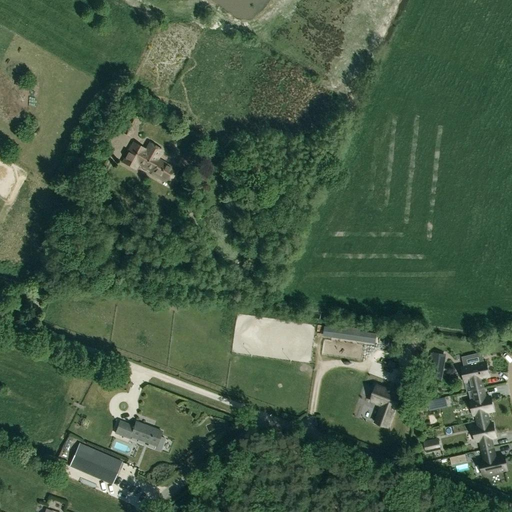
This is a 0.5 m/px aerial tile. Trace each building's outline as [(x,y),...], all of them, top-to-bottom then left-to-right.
[(131,111),(121,132),(131,137),(141,117),(131,111)] [(178,170),(159,159),(164,151),(157,147),(151,143),(147,150),(134,143),(124,162),(137,169),(139,165),(142,167),(143,170),(146,171),(149,170),(151,172),(170,184),(178,170)] [(181,157),(176,165),(182,169),(187,161),(181,157)] [(360,330),(333,326),(331,336),(359,340),(360,331),(360,330)] [(319,346),(317,354),(387,376),(392,360),(325,339),(322,347),(319,346)] [(462,367),(465,382),(470,381),(472,391),(483,388),(481,378),(489,377),(485,362),(483,363),(481,353),(462,357),(464,367),(462,367)] [(433,354),(430,377),(442,379),(447,355),(433,354)] [(400,394),(380,386),(377,385),(370,401),(382,405),(375,422),(387,427),(400,394)] [(493,411),(490,396),(485,397),(483,388),(472,391),(468,391),(474,415),(475,415),(477,421),(488,418),(487,412),(493,411)] [(429,411),(448,408),(446,398),(427,402),(429,411)] [(480,441),(482,450),(493,448),(491,438),(496,437),(492,423),(489,423),(488,418),(477,421),(478,426),(473,427),(476,442),(480,441)] [(158,452),(161,450),(165,440),(164,438),(160,436),(162,431),(135,422),(134,426),(120,421),(115,433),(130,439),(131,437),(155,446),(153,450),(158,452)] [(438,438),(424,442),(427,452),(441,450),(438,438)] [(79,444),(69,466),(112,484),(121,462),(79,444)] [(495,457),(493,448),(482,450),(484,460),(480,461),(483,475),(507,470),(504,456),(495,457)] [(128,486),(152,499),(163,480),(136,465),(129,477),(132,478),(128,486)]
